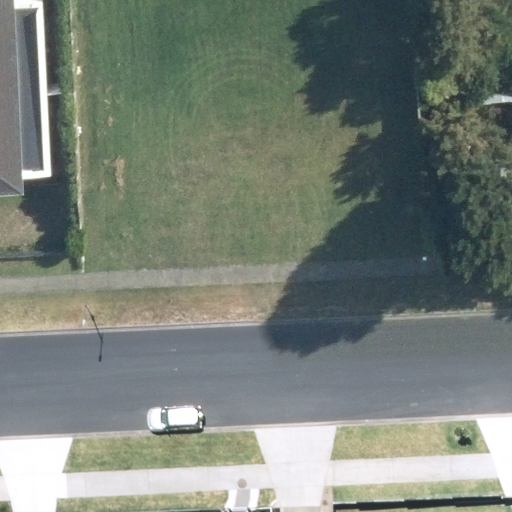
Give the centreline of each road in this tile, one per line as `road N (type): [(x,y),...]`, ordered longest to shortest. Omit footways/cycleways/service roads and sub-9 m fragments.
road 1 (tertiary): [(511,363),(0,387)]
road 2 (unknown): [(318,372),(315,511)]
